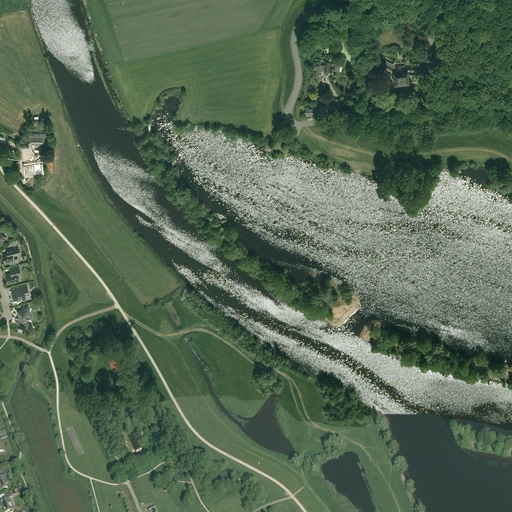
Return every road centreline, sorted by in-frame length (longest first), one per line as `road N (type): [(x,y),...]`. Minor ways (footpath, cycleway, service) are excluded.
road 1 (track): [(118,305),(160,335),(212,328),(286,373),(318,428),(369,447),(395,511)]
road 2 (unclassified): [(318,0),(294,39),(293,122),(511,114)]
road 3 (track): [(160,335),(214,418),(305,483)]
